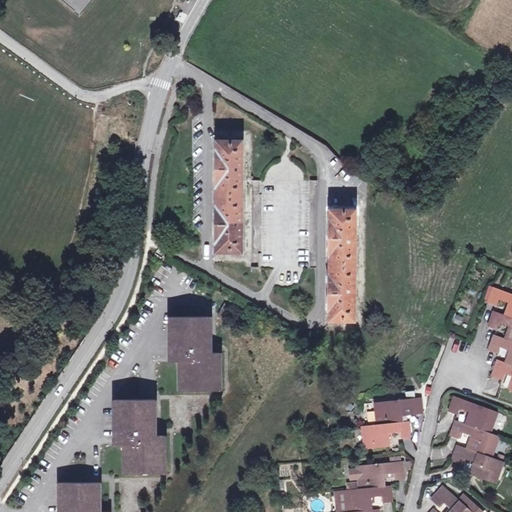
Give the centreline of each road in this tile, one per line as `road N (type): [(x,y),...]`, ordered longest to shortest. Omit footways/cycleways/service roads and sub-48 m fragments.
road 1 (tertiary): [(0,485),(116,307),(160,82),(204,0)]
road 2 (residential): [(407,511),(451,358)]
